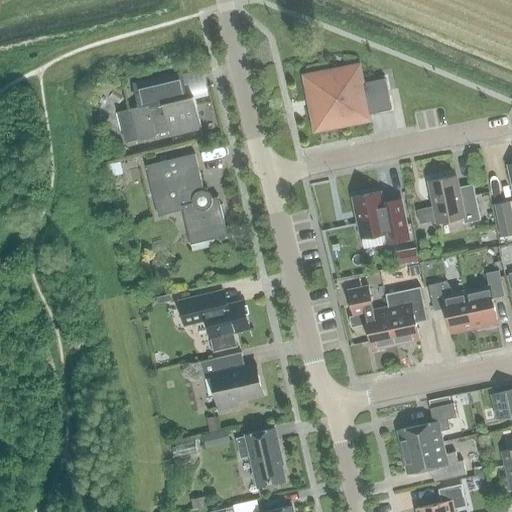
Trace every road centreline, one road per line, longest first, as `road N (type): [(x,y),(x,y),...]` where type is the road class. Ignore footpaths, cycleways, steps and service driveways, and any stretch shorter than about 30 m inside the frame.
road 1 (unclassified): [(335,406),(321,392),(269,177)]
road 2 (residential): [(269,177),(504,125)]
road 3 (unclassified): [(269,177),(224,0)]
road 4 (residential): [(335,406),(511,364)]
